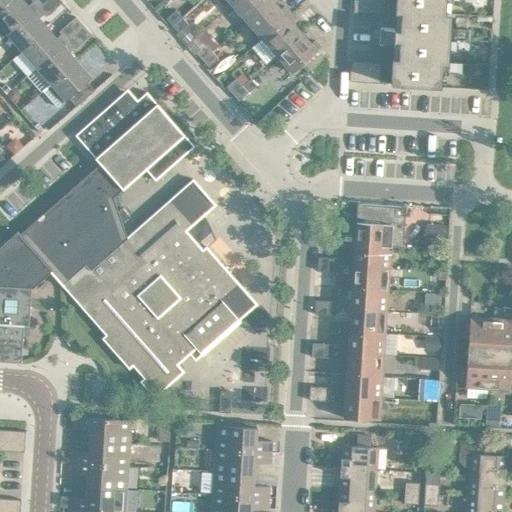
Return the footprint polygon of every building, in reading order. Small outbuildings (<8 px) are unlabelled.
[(0,0),(0,21),(2,24),(29,0),(0,0)] [(29,0),(2,24),(17,40),(43,17),(34,7),(39,3),(41,6),(47,0),(29,0)] [(169,0),(161,8),(167,15),(177,6),(171,0),(169,0)] [(232,0),(242,10),(253,0),(232,0)] [(253,0),(242,10),(257,27),(285,2),(283,0),(253,0)] [(390,0),(390,1),(396,2),(393,48),(387,47),(385,73),(435,77),(436,62),(456,63),(457,53),(443,52),(444,38),(463,39),(465,19),(445,18),(446,3),(440,2),(440,0),(390,0)] [(257,27),(272,44),(297,23),(287,12),(291,9),(285,2),(257,27)] [(17,40),(31,56),(78,15),(70,6),(54,21),(56,23),(52,27),(43,17),(17,40)] [(177,6),(167,15),(173,22),(183,13),(177,6)] [(31,56),(45,73),(71,50),(63,40),(67,36),(69,38),(86,24),(78,15),(31,56)] [(184,21),(177,28),(181,33),(189,27),(184,21)] [(297,23),(272,44),(287,62),(312,40),(316,37),(309,30),(306,33),(297,23)] [(191,42),(197,49),(207,41),(201,33),(191,42)] [(207,41),(197,49),(203,56),(213,48),(207,41)] [(71,50),(45,73),(38,79),(52,96),(63,87),(71,96),(89,79),(82,70),(86,66),(71,50)] [(344,71),(375,73),(376,52),(346,50),(344,71)] [(221,76),(227,83),(237,75),(231,68),(221,76)] [(245,68),(237,75),(243,82),(251,75),(245,68)] [(237,75),(227,83),(233,90),(243,82),(237,75)] [(108,186),(117,178),(140,158),(150,170),(189,135),(141,81),(128,92),(119,81),(70,124),(95,153),(15,223),(13,220),(0,231),(0,351),(16,352),(18,315),(24,315),(26,277),(27,277),(31,274),(33,277),(40,271),(37,268),(46,261),(75,295),(101,324),(97,327),(123,357),(127,354),(139,367),(135,370),(149,386),(178,360),(172,353),(191,336),(197,344),(235,311),(233,309),(251,293),(201,236),(197,239),(191,233),(206,220),(198,204),(210,194),(187,168),(122,226),(117,212),(124,205),(117,197),(113,200),(108,186)] [(33,111),(30,115),(35,121),(39,118),(33,111)] [(2,135),(9,142),(17,135),(10,128),(2,135)] [(349,234),(385,236),(396,237),(399,196),(352,193),(349,234)] [(421,214),(421,233),(438,233),(439,214),(421,214)] [(349,234),(348,255),(384,258),(385,236),(349,234)] [(312,260),(322,260),(323,247),(313,246),(312,260)] [(323,247),(322,260),(333,261),(334,248),(323,247)] [(348,255),(347,277),(382,279),(384,258),(348,255)] [(347,277),(345,298),(381,301),(382,279),(347,277)] [(420,283),(420,293),(435,294),(436,283),(420,283)] [(309,303),(320,304),(321,290),(310,289),(309,303)] [(321,290),(320,304),(330,304),(331,291),(321,290)] [(345,298),(344,320),(380,322),(381,301),(345,298)] [(463,328),(462,341),(485,343),(487,308),(464,306),(464,314),(454,313),(453,327),(463,328)] [(487,308),(485,343),(507,344),(508,331),(511,330),(511,317),(509,317),(509,309),(487,308)] [(342,341),(378,344),(388,344),(390,323),(380,322),(344,320),(342,341)] [(420,327),(420,340),(434,341),(435,328),(420,327)] [(306,346),(317,347),(318,333),(307,332),(306,346)] [(318,333),(317,347),(327,347),(328,334),(318,333)] [(342,341),(341,363),(377,365),(378,344),(342,341)] [(460,376),(482,378),(485,343),(462,341),(461,355),(451,355),(450,368),(460,369),(460,376)] [(485,343),(482,378),(505,379),(505,372),(511,372),(511,358),(506,358),(507,344),(485,343)] [(341,363),(340,385),(375,387),(377,365),(341,363)] [(304,389),(314,390),(315,376),(304,376),(304,389)] [(315,376),(314,390),(325,390),(326,377),(315,376)] [(214,401),(225,402),(226,381),(215,380),(214,401)] [(375,387),(340,385),(338,407),(374,409),(375,387)] [(481,403),(480,416),(494,417),(495,403),(481,403)] [(84,418),(84,429),(124,432),(126,408),(69,405),(68,417),(84,418)] [(211,414),(209,438),(266,441),(267,430),(251,429),(251,416),(211,414)] [(154,416),(154,430),(165,430),(165,416),(154,416)] [(0,439),(19,441),(20,420),(0,418),(0,439)] [(337,434),(335,456),(371,459),(372,436),(365,436),(365,425),(352,424),(351,435),(337,434)] [(67,440),(66,451),(123,455),(124,432),(84,429),(83,441),(67,440)] [(464,456),(464,464),(499,467),(501,445),(486,444),(487,433),(454,431),(453,450),(459,456),(464,456)] [(209,438),(208,460),(249,463),(249,451),(265,452),(266,441),(209,438)] [(81,463),(81,475),(121,478),(123,455),(66,451),(65,462),(81,463)] [(335,456),(334,478),(369,480),(371,459),(335,456)] [(208,460),(207,483),(263,487),(264,476),(248,475),(249,463),(208,460)] [(464,464),(462,486),(498,488),(499,467),(464,464)] [(400,471),(399,482),(413,483),(414,472),(400,471)] [(420,473),(419,483),(433,484),(433,474),(420,473)] [(64,486),(63,497),(120,500),(121,478),(81,475),(80,487),(64,486)] [(334,478),(332,499),(368,502),(369,480),(334,478)] [(413,483),(399,482),(399,493),(412,493),(413,483)] [(263,487),(207,483),(205,507),(246,509),(246,497),(262,498),(263,487)] [(433,484),(419,483),(418,494),(432,495),(433,484)] [(56,485),(55,496),(63,497),(64,486),(56,485)] [(462,486),(461,507),(497,510),(498,488),(462,486)] [(0,511),(14,511),(16,489),(0,487),(0,511)] [(79,509),(78,511),(118,511),(120,500),(63,497),(62,508),(79,509)] [(332,499),(331,511),(367,511),(368,502),(332,499)]
